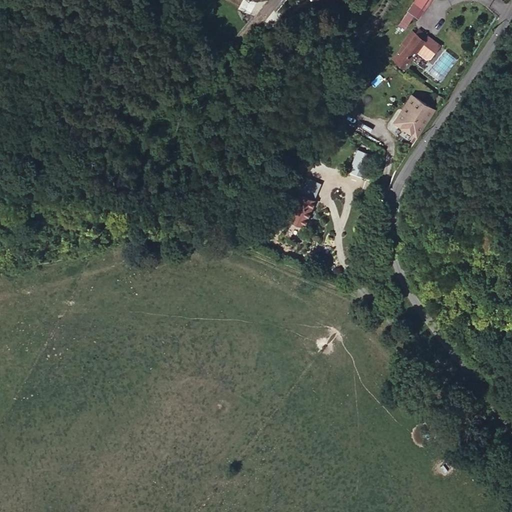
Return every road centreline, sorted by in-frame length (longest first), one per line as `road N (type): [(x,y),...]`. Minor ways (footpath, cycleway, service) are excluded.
road 1 (track): [(477,389),(364,296),(242,248),(169,230),(0,262)]
road 2 (unclassified): [(511,433),(409,300),(391,259),(389,211),(401,173),(511,3)]
